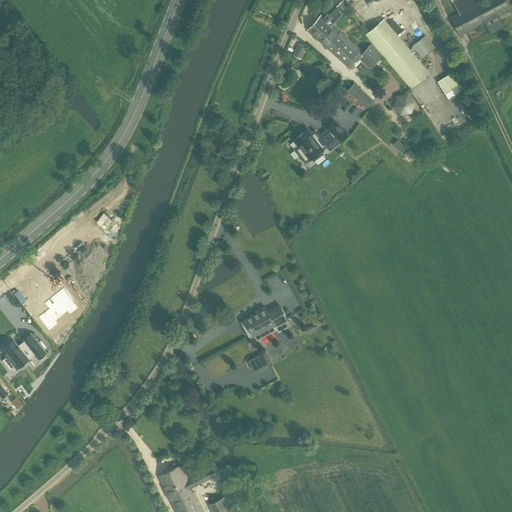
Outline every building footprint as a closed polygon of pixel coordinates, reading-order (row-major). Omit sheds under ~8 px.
[(504,27),(498,16),(509,9),(504,0),(483,0),(482,1),(481,0),(456,0),(453,2),(458,13),(450,17),(460,36),(484,23),(490,34),(504,27)] [(332,25),(332,26),(343,12),(347,8),(340,2),(336,6),(340,10),(332,19),(327,14),(323,18),(321,16),(307,31),(319,41),(325,35),(325,33),(332,25)] [(410,89),(429,73),(383,19),(365,35),(372,43),(382,56),(410,89)] [(364,53),(332,26),(332,25),(325,33),(325,35),(319,41),(350,68),(358,59),(369,69),(372,66),(382,56),(372,43),(364,53)] [(422,58),(435,48),(425,35),(412,46),(422,58)] [(294,55),(299,58),(305,47),(299,45),(294,55)] [(445,94),(459,86),(452,73),(437,82),(445,94)] [(373,100),(354,84),(347,91),(366,108),(373,100)] [(326,129),(328,130),(320,136),(316,132),(312,136),(307,129),(293,140),(298,146),(294,149),(300,156),(304,153),(309,160),(311,158),(313,161),(323,154),(321,151),(327,146),(326,145),(336,137),(340,141),(348,133),(334,121),(326,129)] [(224,157),(226,147),(220,146),(218,155),(224,157)] [(38,317),(37,318),(37,319),(39,318),(43,323),(46,327),(49,331),(57,324),(55,321),(67,311),(70,314),(77,308),(73,303),(73,302),(75,300),(65,288),(64,287),(62,289),(60,291),(59,290),(59,291),(57,293),(57,292),(56,293),(57,293),(55,295),(54,294),(54,295),(52,297),(51,296),(51,297),(44,303),(42,305),(45,303),(49,309),(48,310),(46,311),(39,316),(38,317)] [(274,325),(278,333),(291,326),(279,305),(267,311),(265,307),(252,314),(253,316),(245,320),(241,323),(249,338),(253,335),(253,336),(274,325)] [(21,343),(18,346),(14,340),(2,350),(6,354),(7,356),(2,360),(6,365),(10,371),(13,368),(15,366),(15,367),(17,368),(26,361),(34,355),(35,354),(38,359),(46,353),(31,334),(23,340),(24,341),(21,343)] [(249,361),(254,371),(269,363),(264,353),(249,361)] [(0,395),(2,398),(2,399),(9,394),(8,393),(8,394),(0,383),(0,395)] [(23,405),(16,397),(11,402),(17,409),(23,405)] [(212,467),(187,480),(180,466),(158,477),(176,511),(203,511),(191,487),(216,475),(212,467)] [(212,511),(237,511),(229,495),(209,505),(212,511)]
